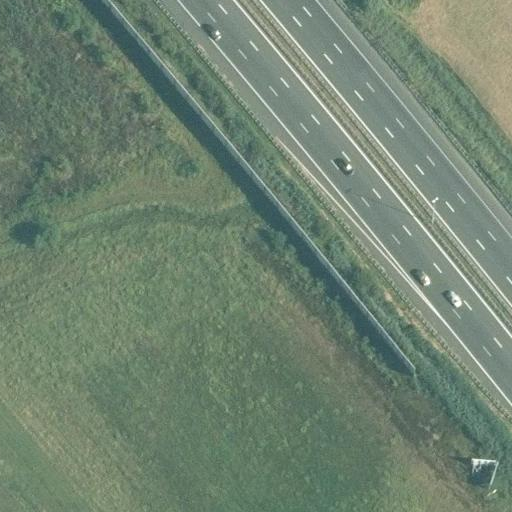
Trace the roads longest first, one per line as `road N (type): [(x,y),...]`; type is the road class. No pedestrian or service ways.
road 1 (motorway): [(207,0),(322,130),(511,370)]
road 2 (motorway): [(511,276),(287,0)]
